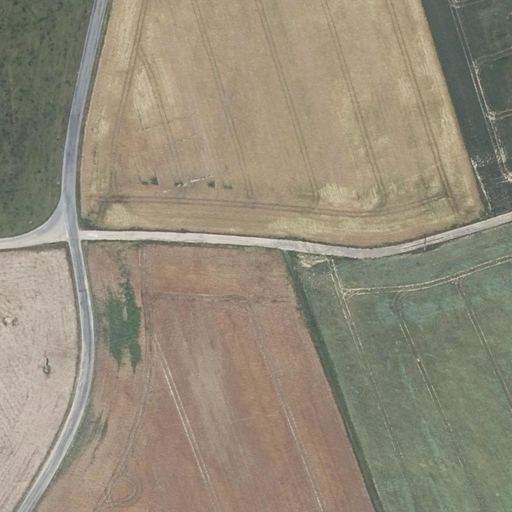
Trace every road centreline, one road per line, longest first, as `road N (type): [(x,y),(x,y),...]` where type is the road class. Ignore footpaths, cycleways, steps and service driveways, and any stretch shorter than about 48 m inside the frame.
road 1 (track): [(73,235),(386,252),(511,213)]
road 2 (tertiary): [(21,511),(83,384),(83,290),(69,215)]
road 3 (tertiary): [(69,215),(70,146),(100,0)]
